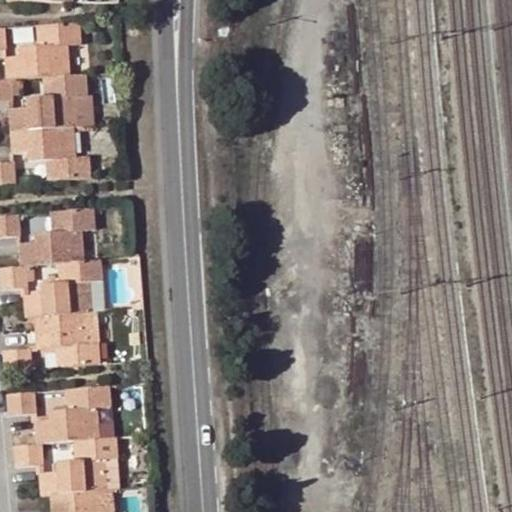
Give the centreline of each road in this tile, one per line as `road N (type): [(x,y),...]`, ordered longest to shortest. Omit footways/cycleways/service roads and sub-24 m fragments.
road 1 (secondary): [(180,168),(205,511)]
road 2 (secondary): [(171,0),(180,168)]
road 3 (secondary): [(180,168),(185,0)]
